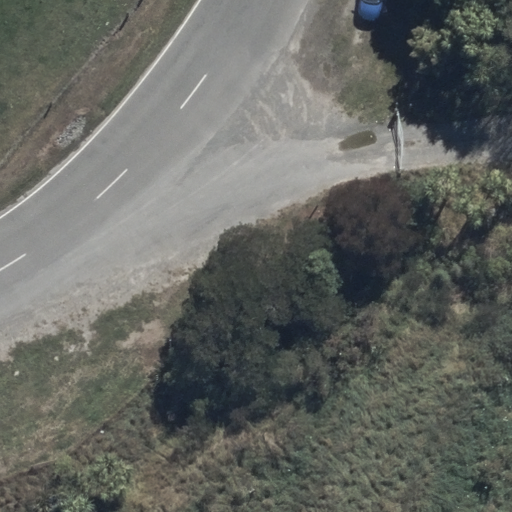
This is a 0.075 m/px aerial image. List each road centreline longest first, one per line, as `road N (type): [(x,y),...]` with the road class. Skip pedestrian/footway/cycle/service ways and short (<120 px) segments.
road 1 (track): [(118,180),(511,118)]
road 2 (unclassified): [(0,267),(118,180),(188,99),(254,0)]
